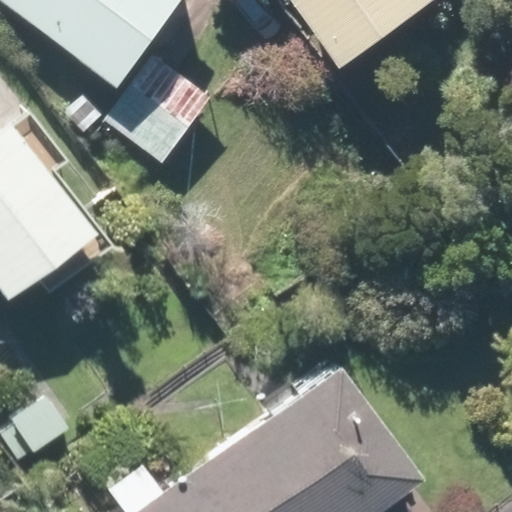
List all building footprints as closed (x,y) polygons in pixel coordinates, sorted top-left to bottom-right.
[(5,0),(120,84),(182,0),(5,0)] [(298,0),(344,62),(427,0),(298,0)] [(105,119),(164,161),(213,94),(154,51),(105,119)] [(0,288),(81,226),(0,120),(0,288)] [(120,511),(357,511),(410,473),(326,360),(120,511)] [(30,379),(0,401),(0,456),(7,466),(63,424),(30,379)]
